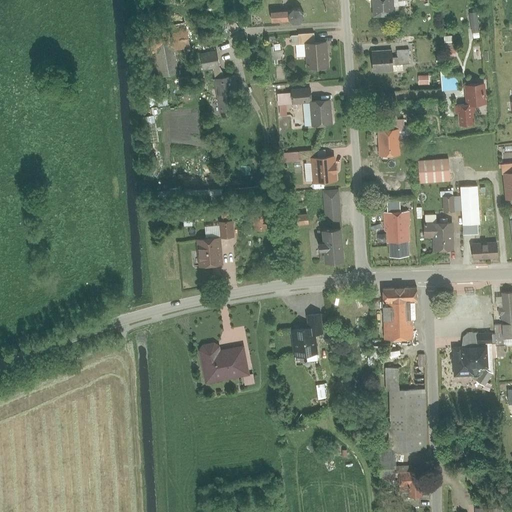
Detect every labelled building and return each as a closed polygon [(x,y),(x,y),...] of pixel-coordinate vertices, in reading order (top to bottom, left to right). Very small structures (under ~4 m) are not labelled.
[(391,0),(370,0),(371,15),(392,15),(392,5),(391,0)] [(303,19),(304,16),(304,12),(302,9),(299,8),(295,8),(293,10),(291,13),(291,17),(293,20),(297,21),(300,21),(303,19)] [(282,10),(268,11),(269,21),(283,20),(282,10)] [(182,27),(142,34),(145,56),(154,54),(175,51),(186,49),(182,27)] [(315,31),(298,33),(299,42),(305,41),(316,41),(315,31)] [(316,41),(305,41),(306,66),(329,65),(327,40),(316,41)] [(272,60),(284,59),(283,45),(271,46),(272,60)] [(411,62),(410,48),(396,49),(396,56),(397,63),(411,62)] [(454,48),(442,48),(443,56),(454,56),(454,48)] [(391,49),(370,50),(371,71),(393,70),(392,64),(392,56),(391,49)] [(218,50),(201,52),(203,68),(220,65),(218,50)] [(175,51),(154,54),(158,77),(179,74),(175,51)] [(430,74),(418,74),(418,84),(430,83),(430,74)] [(457,74),(440,75),(441,89),(458,88),(457,74)] [(485,82),(463,84),(464,103),(470,103),(487,102),(485,82)] [(309,87),(289,88),(290,101),(310,100),(309,98),(309,87)] [(278,102),(290,101),(289,88),(277,89),(278,102)] [(331,97),(309,98),(310,100),(311,123),(333,121),(331,97)] [(456,104),(457,124),(471,123),(470,103),(464,103),(456,104)] [(401,127),(400,114),(390,114),(391,127),(397,127),(401,127)] [(391,127),(377,128),(378,154),(399,153),(397,127),(391,127)] [(299,150),(279,151),(280,162),(300,161),(299,150)] [(336,155),(311,156),(313,181),(337,179),(336,155)] [(447,158),(417,160),(419,181),(448,179),(447,158)] [(511,162),(499,164),(500,173),(502,173),(511,171),(511,162)] [(511,171),(502,173),(505,198),(511,197),(511,171)] [(480,185),(461,186),(463,232),(482,231),(480,185)] [(342,188),(325,189),(327,227),(344,226),(342,188)] [(454,195),(442,195),(443,210),(455,210),(454,195)] [(400,200),(387,201),(388,211),(400,210),(400,200)] [(388,211),(385,211),(387,241),(388,240),(408,239),(410,239),(409,224),(411,223),(410,210),(400,210),(388,211)] [(192,224),(192,212),(182,213),(183,224),(192,224)] [(235,220),(219,221),(220,236),(235,235),(235,220)] [(454,221),(423,222),(424,235),(433,234),(433,249),(455,248),(454,221)] [(327,227),(317,228),(317,240),(318,248),(319,260),(345,258),(344,226),(327,227)] [(220,236),(196,238),(198,266),(223,264),(220,236)] [(388,240),(389,255),(409,254),(408,239),(388,240)] [(498,241),(472,243),(473,258),(498,256),(498,241)] [(415,288),(381,290),(381,298),(385,298),(386,304),(378,305),(379,318),(383,318),(384,338),(415,337),(414,316),(416,316),(415,288)] [(511,335),(511,290),(499,292),(500,305),(496,305),(497,314),(501,314),(501,321),(497,321),(498,337),(511,335)] [(321,332),(318,311),(309,313),(310,324),(311,334),(321,332)] [(310,324),(290,327),(294,354),(314,352),(311,334),(310,324)] [(460,337),(461,346),(483,345),(483,341),(492,341),(491,329),(467,331),(460,337)] [(217,342),(198,345),(204,379),(245,372),(240,344),(218,349),(217,342)] [(461,346),(451,347),(453,375),(470,374),(470,367),(484,366),(483,345),(461,346)] [(426,353),(418,354),(418,366),(426,365),(426,353)] [(399,366),(386,366),(387,390),(391,390),(400,390),(399,366)] [(483,367),(475,379),(482,385),(491,373),(483,367)] [(317,398),(325,397),(324,383),(316,384),(317,398)] [(400,390),(391,390),(393,450),(396,450),(429,449),(427,389),(400,390)] [(377,450),(378,473),(397,472),(397,467),(396,450),(393,450),(377,450)] [(398,490),(408,490),(407,474),(407,467),(397,467),(397,472),(398,490)] [(408,497),(421,496),(420,473),(407,474),(408,490),(408,497)]
